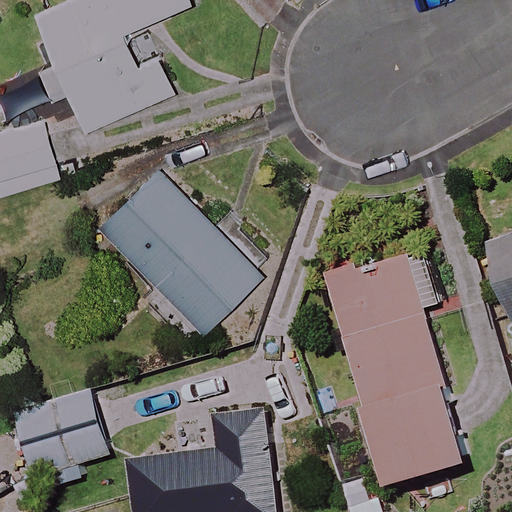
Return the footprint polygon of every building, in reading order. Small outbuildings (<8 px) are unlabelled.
[(190,0),(68,0),(39,13),(90,127),(177,87),(162,54),(144,62),(129,28),(190,0)] [(0,194),(63,175),(46,119),(0,133),(0,194)] [(263,275),(162,169),(103,225),(203,331),(263,275)] [(80,239),(65,191),(0,211),(0,254),(3,264),(80,239)] [(511,235),(492,242),(511,307),(511,235)] [(471,462),(414,257),(336,279),(393,484),(471,462)] [(115,452),(93,389),(17,416),(40,479),(115,452)] [(293,511),(279,410),(218,418),(222,447),(130,460),(137,511),(293,511)] [(337,511),(335,488),(299,491),(301,511),(337,511)] [(388,511),(385,498),(353,507),(354,511),(388,511)]
